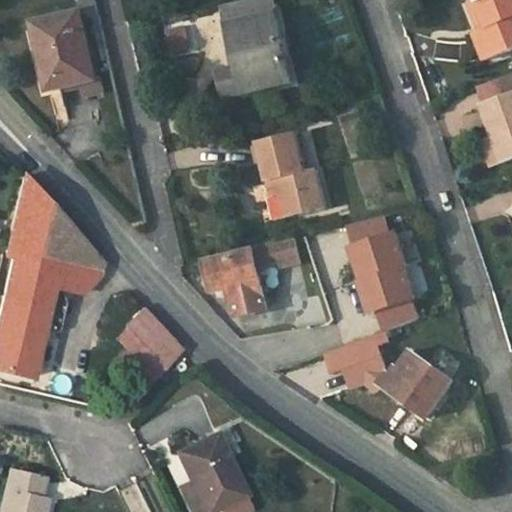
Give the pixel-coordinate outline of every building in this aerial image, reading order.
[(103,17),(98,0),(81,0),(86,21),(103,17)] [(291,80),(271,0),(269,0),(227,10),(246,92),(291,80)] [(476,0),(471,2),(483,31),(489,29),(477,0),(476,0)] [(511,0),(477,0),(489,29),(483,31),(476,34),(487,60),(511,50),(511,0)] [(34,24),(47,82),(60,79),(62,89),(82,84),(96,80),(80,13),(34,24)] [(171,30),(175,51),(189,49),(185,27),(171,30)] [(485,105),(511,95),(511,76),(479,89),(485,105)] [(50,92),(62,89),(60,79),(47,82),(50,92)] [(101,80),(96,80),(82,84),(85,95),(103,90),(101,80)] [(495,138),(504,164),(511,160),(511,95),(485,105),(483,106),(495,138)] [(283,197),(290,220),(329,211),(319,171),(308,174),(299,135),(259,144),(268,184),(273,183),(277,199),(283,197)] [(504,164),(495,138),(485,142),(494,167),(504,164)] [(100,278),(104,263),(70,226),(23,176),(4,254),(12,256),(0,305),(0,370),(32,378),(54,288),(80,295),(100,278)] [(358,248),(392,237),(386,217),(350,225),(358,248)] [(354,249),(364,281),(362,282),(373,314),(380,312),(415,300),(417,299),(407,267),(409,266),(398,235),(392,237),(358,248),(354,249)] [(277,243),(282,264),(283,269),(303,264),(297,238),(277,243)] [(261,270),(282,264),(277,243),(255,249),(256,251),(206,263),(214,294),(230,290),(237,317),(271,309),(261,270)] [(309,299),(309,321),(320,321),(321,300),(309,299)] [(415,300),(380,312),(387,333),(389,332),(422,320),(415,300)] [(178,343),(146,310),(117,338),(126,347),(117,357),(147,388),(184,349),(178,343)] [(380,385),(389,372),(381,345),(392,341),(389,332),(387,333),(326,355),(334,377),(345,372),(352,391),(364,381),(376,390),(380,385)] [(428,418),(453,382),(412,354),(401,369),(398,366),(392,375),(389,372),(380,385),(428,418)] [(189,481),(186,483),(199,511),(207,511),(220,506),(222,511),(239,511),(248,507),(242,496),(245,494),(216,435),(176,454),(189,481)] [(44,480),(9,472),(0,511),(44,511),(47,502),(39,500),(44,480)] [(185,511),(199,511),(186,483),(174,490),(185,511)]
